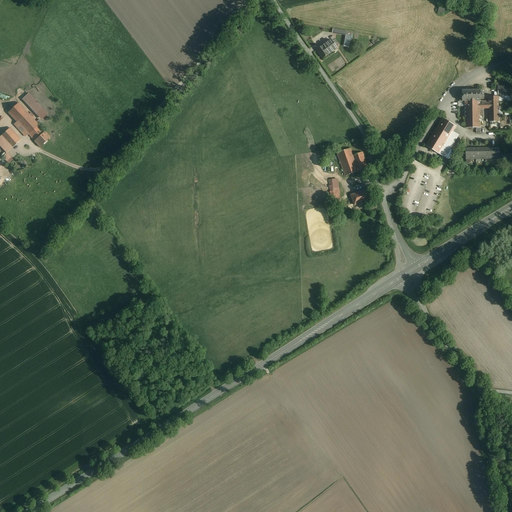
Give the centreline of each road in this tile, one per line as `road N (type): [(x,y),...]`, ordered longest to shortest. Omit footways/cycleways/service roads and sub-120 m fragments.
road 1 (primary): [(410,269),(29,511)]
road 2 (unclassified): [(410,269),(430,324),(482,395),(507,511)]
road 3 (unclassified): [(381,194),(366,140),(272,0)]
road 4 (unclassified): [(381,194),(404,176),(448,94),(478,70),(511,60)]
